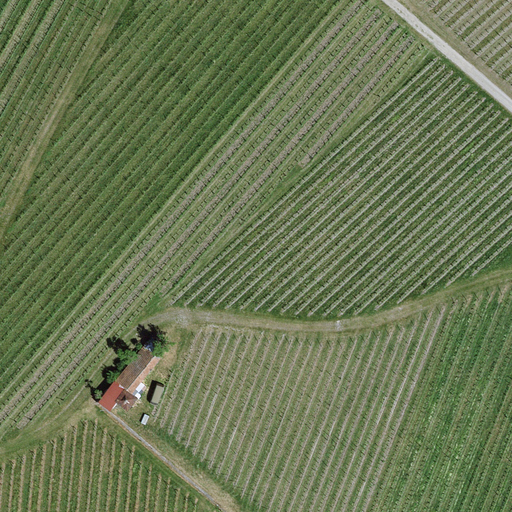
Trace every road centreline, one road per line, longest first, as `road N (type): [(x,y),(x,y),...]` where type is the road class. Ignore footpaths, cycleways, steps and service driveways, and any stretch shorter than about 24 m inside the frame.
road 1 (track): [(0,452),(86,397),(120,346),(162,317),(356,327),(511,274)]
road 2 (track): [(389,0),(511,105)]
